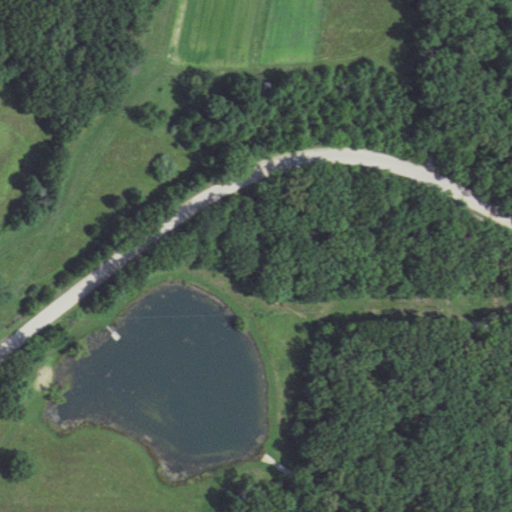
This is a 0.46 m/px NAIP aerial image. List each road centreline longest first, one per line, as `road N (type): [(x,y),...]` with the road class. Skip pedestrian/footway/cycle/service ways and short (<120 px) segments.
road 1 (tertiary): [(511,225),(398,167),(358,157),(301,160),(201,207),(0,358)]
road 2 (residential): [(439,187),(439,0)]
